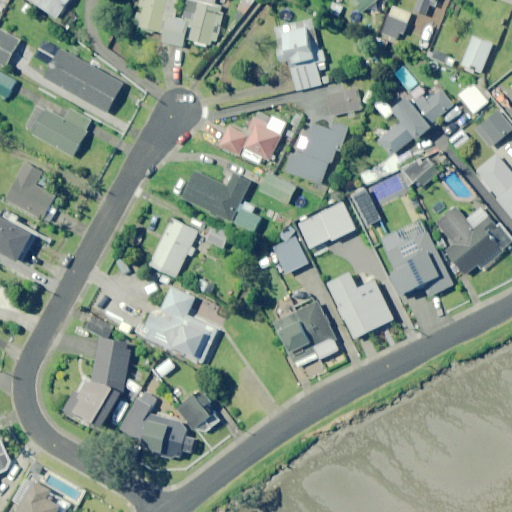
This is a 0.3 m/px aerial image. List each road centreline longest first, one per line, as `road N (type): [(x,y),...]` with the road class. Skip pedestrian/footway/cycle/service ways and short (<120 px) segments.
road 1 (residential): [(175,106),(25,352),(20,397),(38,429),(142,511)]
road 2 (residential): [(172,511),(290,425),(511,306)]
